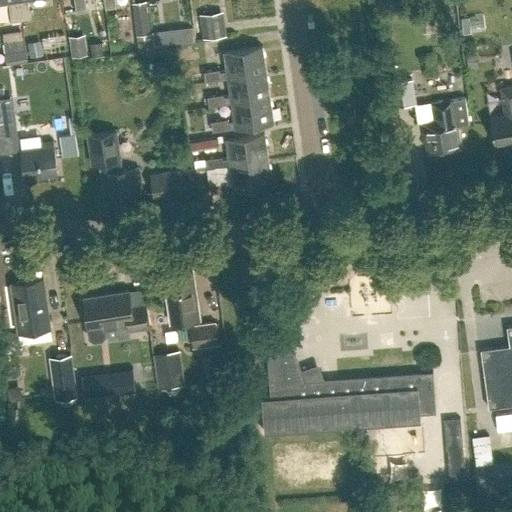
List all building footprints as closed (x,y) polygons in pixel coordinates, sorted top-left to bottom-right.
[(23,32),(21,20),(18,0),(0,0),(0,2),(8,2),(11,21),(13,21),(14,33),(23,32)] [(18,0),(21,20),(31,18),(28,0),(18,0)] [(85,0),(74,0),(76,12),(87,10),(85,0)] [(138,35),(152,33),(148,1),(134,3),(138,35)] [(373,6),(353,10),(354,20),(375,16),(373,6)] [(204,39),(226,36),(223,11),(200,15),(204,39)] [(166,30),(153,31),(155,45),(168,43),(166,30)] [(85,35),(69,37),(72,56),(88,54),(85,35)] [(29,43),(32,56),(41,54),(39,41),(29,43)] [(90,45),(92,56),(102,55),(101,43),(90,45)] [(189,50),(181,52),(183,65),(202,61),(199,46),(188,48),(189,50)] [(227,78),(266,72),(262,46),(224,52),(227,71),(220,72),(220,70),(204,72),(205,81),(227,77),(227,78)] [(26,50),(7,53),(8,63),(28,60),(26,50)] [(209,106),(232,102),(270,97),(266,72),(227,78),(230,95),(224,97),(223,94),(208,97),(209,106)] [(390,106),(415,103),(412,78),(387,82),(390,106)] [(511,85),(501,88),(505,114),(490,116),(494,143),(511,140),(511,85)] [(270,97),(232,102),(234,121),(227,122),(227,119),(212,121),(213,131),(235,127),(235,128),(274,122),(270,97)] [(423,123),(427,154),(461,149),(457,124),(469,123),(466,97),(430,102),(430,105),(416,107),(418,123),(423,123)] [(0,99),(0,132),(13,131),(9,98),(0,99)] [(66,136),(81,135),(80,114),(65,114),(66,136)] [(118,171),(116,161),(120,160),(116,132),(88,136),(92,164),(100,163),(102,179),(108,178),(112,205),(133,202),(132,198),(142,196),(138,168),(118,171)] [(230,165),(268,159),(264,134),(226,139),(229,158),(222,159),(222,157),(206,159),(208,168),(230,165)] [(24,178),(58,174),(54,141),(42,143),(42,147),(20,150),(24,178)] [(268,159),(230,165),(233,183),(226,184),(225,182),(210,184),(211,193),(234,190),(272,185),(268,159)] [(155,198),(193,193),(190,169),(151,174),(155,198)] [(171,323),(199,318),(192,269),(164,273),(171,323)] [(19,332),(50,328),(43,278),(12,283),(19,332)] [(131,307),(129,291),(84,297),(90,337),(94,340),(102,339),(105,335),(104,325),(128,321),(130,330),(148,327),(144,305),(131,307)] [(194,346),(220,342),(216,321),(190,325),(194,346)] [(511,323),(506,324),(508,343),(479,347),(487,406),(511,402),(511,323)] [(420,412),(436,411),(432,370),(339,378),(322,379),(319,370),(316,362),(300,368),(292,345),(266,353),(268,395),(259,395),(262,430),(370,422),(420,419),(420,412)] [(186,385),(182,351),(156,354),(160,388),(186,385)] [(72,354),(52,357),(57,397),(77,394),(72,354)] [(207,386),(217,385),(213,355),(203,356),(207,386)] [(133,370),(116,372),(118,391),(135,389),(133,370)] [(100,374),(83,376),(85,395),(102,393),(100,374)] [(18,399),(21,396),(21,391),(17,389),(13,389),(10,393),(11,397),(14,400),(18,399)] [(444,418),(448,460),(463,459),(459,417),(444,418)] [(475,450),(490,448),(488,435),(474,437),(475,450)] [(466,486),(463,459),(448,460),(450,487),(466,486)]
